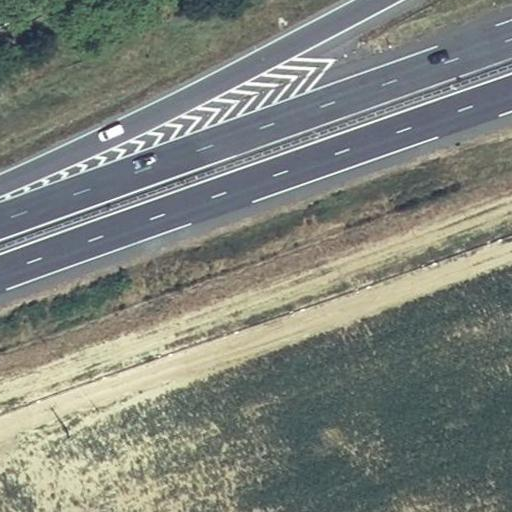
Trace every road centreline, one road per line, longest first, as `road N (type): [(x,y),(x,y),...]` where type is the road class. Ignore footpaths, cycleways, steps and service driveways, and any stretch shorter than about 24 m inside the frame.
road 1 (motorway): [(511,38),(0,220)]
road 2 (motorway): [(0,273),(511,93)]
road 3 (motorway): [(379,0),(0,184)]
